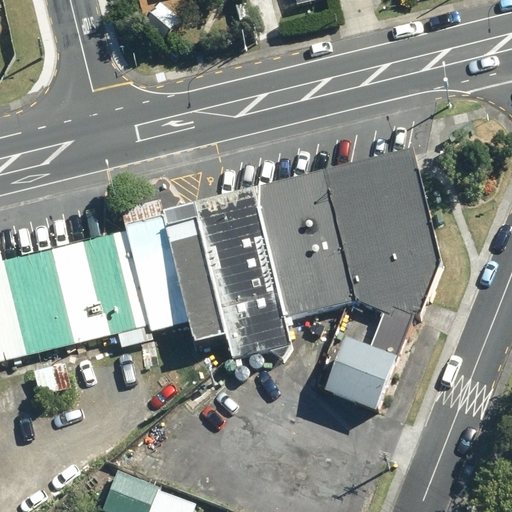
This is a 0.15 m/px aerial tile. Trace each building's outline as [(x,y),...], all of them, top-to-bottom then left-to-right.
[(173,0),(168,6),(166,4),(147,25),(166,42),(194,10),(181,0),(173,0)] [(326,1),(325,0),(293,0),(295,8),(326,1)] [(419,178),(329,201),(354,308),(381,319),(368,354),(343,345),(320,404),(375,425),(416,322),(422,324),(443,272),(419,178)] [(329,201),(257,218),(287,324),(354,308),(329,201)] [(194,233),(166,240),(190,331),(196,352),(226,344),(232,366),(294,350),(287,324),(257,218),(194,233)] [(166,240),(128,261),(147,332),(149,342),(190,331),(166,240)] [(128,261),(0,289),(0,368),(147,332),(128,261)] [(200,478),(163,460),(156,474),(193,492),(200,478)] [(115,475),(100,511),(154,511),(162,493),(115,475)]
